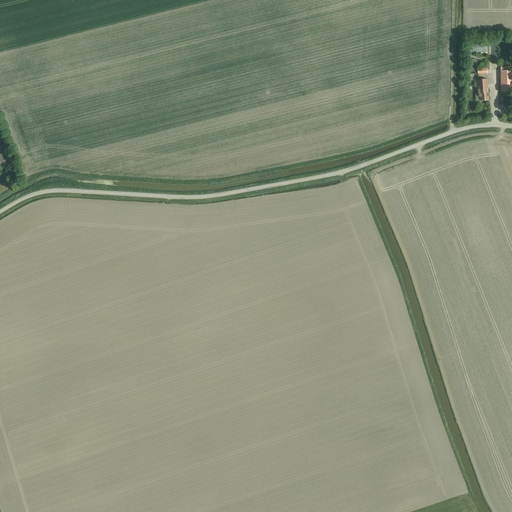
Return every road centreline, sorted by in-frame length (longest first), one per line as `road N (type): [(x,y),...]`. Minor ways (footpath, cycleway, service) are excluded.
road 1 (unclassified): [(0,212),(49,192),(231,195),(350,168),(477,125),(511,126)]
road 2 (track): [(453,131),(453,0)]
